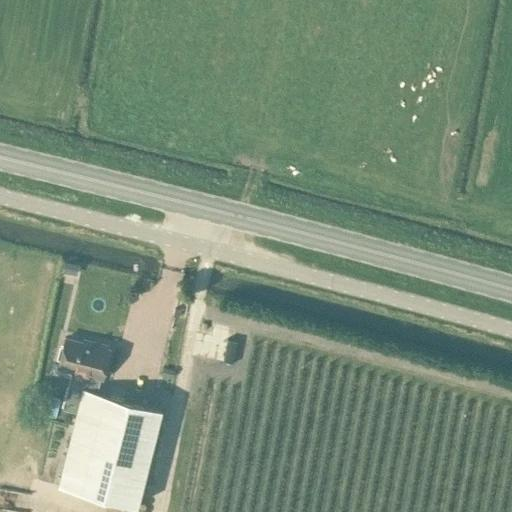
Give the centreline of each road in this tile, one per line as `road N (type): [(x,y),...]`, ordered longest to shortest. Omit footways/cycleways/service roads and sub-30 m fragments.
road 1 (secondary): [(511,293),(0,159)]
road 2 (unclassified): [(511,330),(0,197)]
